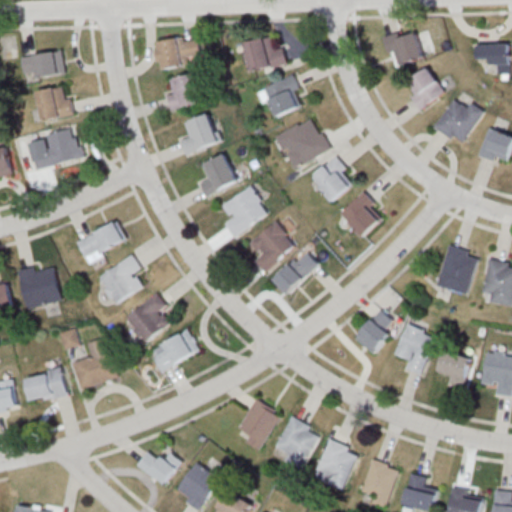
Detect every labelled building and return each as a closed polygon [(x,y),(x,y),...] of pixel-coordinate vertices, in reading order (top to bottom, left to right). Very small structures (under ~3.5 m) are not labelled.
[(387,35),(394,66),(426,58),(420,35),(409,37),(407,30),(387,35)] [(205,62),(200,34),(158,41),(163,69),(205,62)] [(291,62),(286,44),(276,47),(273,36),(247,43),(254,72),(291,62)] [(499,64),(499,75),(511,74),(511,42),(480,43),(480,64),(499,64)] [(25,56),(27,71),(38,69),(39,77),(68,73),(66,51),(25,56)] [(419,87),(412,92),(422,109),(448,93),(433,66),(414,78),(419,87)] [(174,109),(203,103),(196,73),(167,79),(174,109)] [(263,88),(276,118),(302,107),(296,93),(304,89),(297,74),(263,88)] [(76,114),(70,84),(40,90),(46,120),(76,114)] [(488,110),(472,99),(467,106),(456,99),(437,126),(464,145),(488,110)] [(182,135),(188,153),(224,141),(214,112),(187,121),(191,132),(182,135)] [(334,149),(315,115),(278,135),(296,169),(334,149)] [(509,164),(511,155),(511,133),(492,126),(481,153),(509,164)] [(83,137),(76,138),(73,128),(49,133),(52,147),(35,151),(39,169),(88,157),(83,137)] [(11,147),(0,148),(0,177),(16,175),(11,147)] [(209,197),(242,181),(229,153),(205,164),(210,173),(200,178),(209,197)] [(358,183),(351,176),(354,173),(339,155),(314,177),(336,202),(358,183)] [(226,219),(236,236),(273,214),(255,185),(226,203),(233,215),(226,219)] [(386,219),(378,211),(383,206),(367,190),(343,214),(367,238),(386,219)] [(91,261),(131,241),(120,220),(80,240),(91,261)] [(299,242),(277,220),(254,243),(262,250),(255,258),(269,272),(299,242)] [(439,285),(470,295),(483,254),(452,244),(439,285)] [(323,263),(307,248),(276,280),(291,295),(323,263)] [(117,304),(146,287),(139,274),(145,270),(137,254),(100,275),(117,304)] [(511,304),(511,261),(491,258),(486,291),(494,293),(492,301),(511,304)] [(21,270),(31,309),(66,300),(57,266),(47,268),(46,263),(21,270)] [(0,304),(1,308),(16,304),(11,280),(0,282),(0,304)] [(128,317),(147,343),(173,323),(165,312),(172,307),(161,292),(128,317)] [(375,353),(401,324),(383,308),(358,337),(375,353)] [(425,373),(440,334),(410,323),(398,353),(409,357),(406,366),(425,373)] [(82,344),(78,329),(64,332),(67,348),(82,344)] [(204,350),(193,329),(153,350),(164,371),(204,350)] [(84,388),(121,378),(109,337),(91,342),(95,355),(76,360),(84,388)] [(511,395),(511,352),(489,349),(484,381),(496,382),(494,393),(511,395)] [(475,359),(447,350),(441,371),(452,375),(450,381),(466,386),(475,359)] [(35,402),(72,394),(66,367),(29,375),(35,402)] [(0,412),(22,408),(16,379),(0,381),(0,385),(1,392),(0,392),(0,412)] [(285,412),(258,397),(242,426),(251,431),(246,440),(264,450),(285,412)] [(325,432),(295,415),(278,445),(290,451),(285,458),(304,469),(325,432)] [(349,489),(362,449),(330,438),(317,479),(349,489)] [(169,450),(164,457),(152,449),(141,465),(169,484),(185,460),(169,450)] [(389,507),(403,467),(375,458),(364,490),(374,493),(371,501),(389,507)] [(203,509),(224,478),(200,461),(178,492),(203,509)] [(407,506),(436,511),(440,489),(430,487),(432,477),(413,473),(407,506)] [(450,511),(483,511),(487,494),(455,487),(450,511)] [(511,511),(511,490),(497,490),(496,511),(511,511)] [(252,511),(257,504),(230,491),(218,511),(252,511)] [(54,511),(55,510),(21,503),(19,511),(54,511)]
